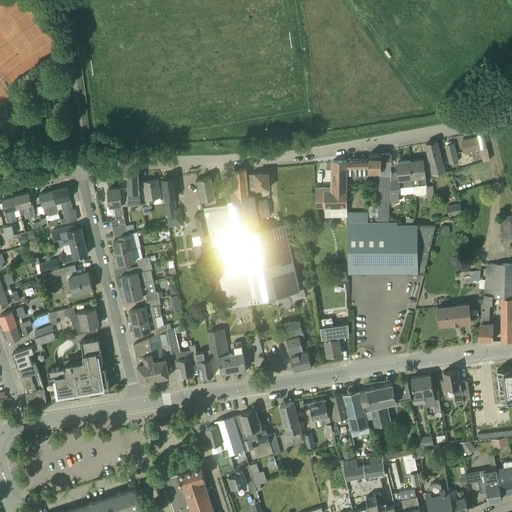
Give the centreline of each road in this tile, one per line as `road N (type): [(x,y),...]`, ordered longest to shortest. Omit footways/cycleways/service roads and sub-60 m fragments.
road 1 (residential): [(84,169),(303,153),(511,112)]
road 2 (tertiary): [(192,397),(511,352)]
road 3 (residential): [(138,405),(84,169)]
road 4 (residential): [(192,397),(227,511)]
